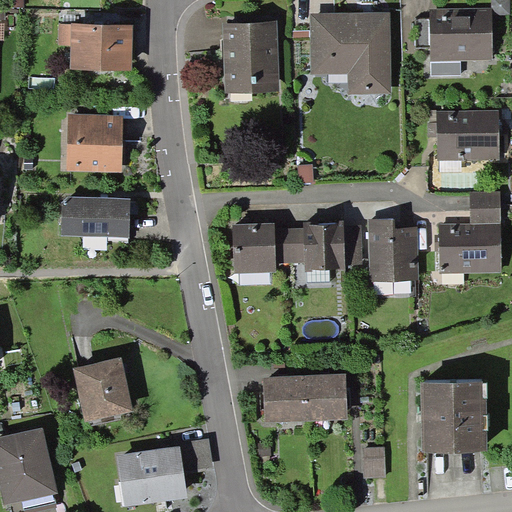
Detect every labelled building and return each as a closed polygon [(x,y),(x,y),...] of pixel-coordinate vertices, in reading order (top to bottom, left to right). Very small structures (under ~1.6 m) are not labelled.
[(491,0),(492,7),(492,15),(510,15),(509,0),(491,0)] [(492,15),(492,7),(430,8),(431,61),(461,61),(492,60),(492,15)] [(348,95),(391,95),(391,13),(310,14),(311,75),(348,75),(348,95)] [(280,91),(278,21),(223,23),(226,93),(280,91)] [(133,25),(71,23),(71,24),(71,45),(70,69),(132,71),(133,25)] [(71,45),(71,24),(59,24),(59,45),(71,45)] [(461,61),(431,61),(431,76),(461,75),(461,61)] [(499,110),(436,111),(437,122),(437,137),(437,161),(439,161),(462,160),(500,160),(499,110)] [(122,173),(123,115),(68,113),(66,171),(122,173)] [(437,137),(437,122),(428,123),(429,137),(437,137)] [(462,171),(462,160),(439,161),(439,172),(462,171)] [(470,191),(471,224),(501,223),(501,190),(470,191)] [(130,237),(131,198),(68,196),(62,201),(61,235),(130,237)] [(419,281),(418,227),(395,227),(395,218),(369,219),(370,282),(419,281)] [(344,220),(303,221),(303,227),(304,262),(304,270),(306,270),(329,269),(346,269),(345,265),(344,225),(344,220)] [(275,223),(233,224),(234,273),(239,273),(270,272),(277,272),(276,263),(275,228),(275,223)] [(502,272),(501,223),(471,224),(439,224),(439,234),(440,251),(440,273),(502,272)] [(344,225),(345,265),(363,264),(362,225),(344,225)] [(303,227),(275,228),(276,263),(304,262),(303,227)] [(330,282),(329,269),(306,270),(307,282),(330,282)] [(270,284),(270,272),(239,273),(240,285),(270,284)] [(274,357),(274,367),(285,368),(285,357),(274,357)] [(121,358),(73,368),(85,422),(90,421),(121,414),(133,412),(121,358)] [(346,374),(305,375),(307,421),(348,419),(346,374)] [(307,421),(305,375),(264,377),(265,422),(307,421)] [(483,382),(420,383),(422,452),(489,450),(487,383),(483,383),(483,382)] [(122,419),(121,414),(90,421),(91,426),(122,419)] [(43,427),(0,436),(0,487),(4,506),(58,493),(43,427)] [(178,443),(178,445),(180,445),(184,473),(213,468),(208,438),(178,443)] [(270,442),(258,443),(259,456),(271,455),(270,442)] [(188,497),(184,473),(180,445),(178,445),(117,454),(125,506),(188,497)] [(385,447),(363,447),(364,478),(386,477),(385,447)]
